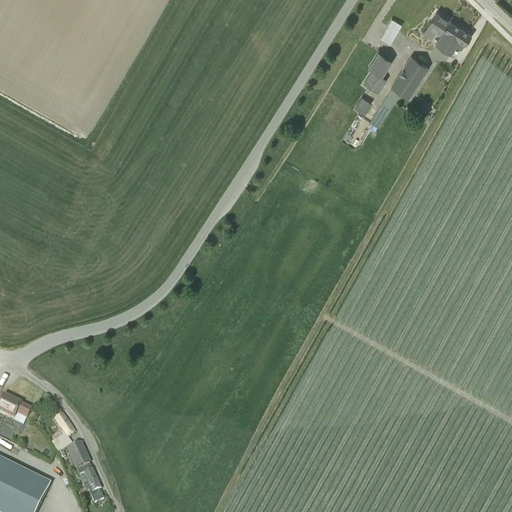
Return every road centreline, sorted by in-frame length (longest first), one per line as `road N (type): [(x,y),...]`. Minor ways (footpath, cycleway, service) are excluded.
road 1 (unclassified): [(352,0),(158,296),(126,318),(51,340),(11,364)]
road 2 (residential): [(116,511),(73,417),(11,364)]
